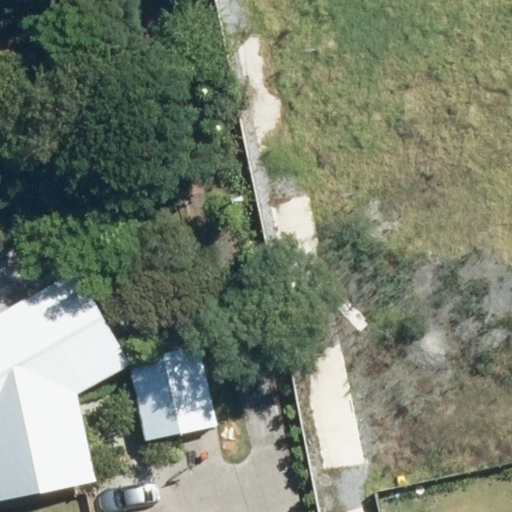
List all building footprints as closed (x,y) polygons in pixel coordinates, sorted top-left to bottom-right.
[(301,0),(309,0),(317,36),(481,0),(284,0),(286,4),(301,0)] [(334,141),(342,179),(511,141),(511,51),(443,66),(436,32),(292,64),(310,146),(334,141)] [(342,214),(369,334),(511,302),(511,228),(487,234),(476,185),(342,214)] [(0,482),(3,499),(112,476),(94,389),(150,358),(96,263),(0,316),(0,482)] [(511,331),(366,365),(388,458),(511,429),(511,331)] [(230,356),(145,369),(156,439),(241,426),(230,356)]
